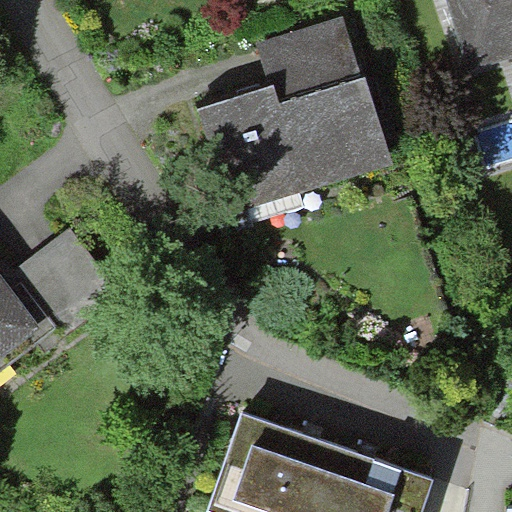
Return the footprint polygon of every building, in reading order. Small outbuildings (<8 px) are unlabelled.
[(511,0),(454,0),(475,71),(511,60),(511,0)] [(209,229),(392,166),(343,27),(257,57),(274,105),(177,139),(209,229)] [(61,315),(107,280),(66,226),(20,260),(61,315)] [(0,356),(39,326),(3,280),(0,276),(0,356)] [(414,511),(425,474),(371,458),(315,442),(238,419),(210,511),(414,511)] [(435,511),(469,511),(474,481),(441,476),(435,511)]
